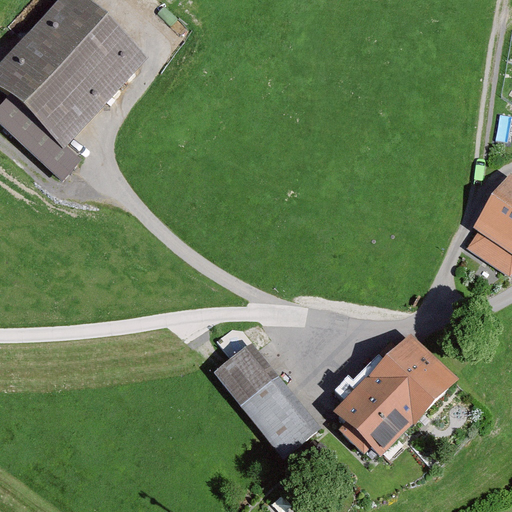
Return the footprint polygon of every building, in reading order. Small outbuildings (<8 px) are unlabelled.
[(0,89),(0,92),(58,148),(134,62),(76,7),(33,54),(0,89)] [(493,245),(511,259),(511,186),(507,183),(474,232),(488,242),(484,247),(489,250),(493,245)] [(367,449),(377,458),(449,383),(408,344),(397,356),(388,347),(375,361),(384,369),(336,420),(346,429),(340,435),(361,455),(367,449)] [(241,410),(282,462),(310,438),(269,387),(245,356),(217,380),(241,410)] [(304,465),(313,474),(328,459),(318,450),(304,465)]
